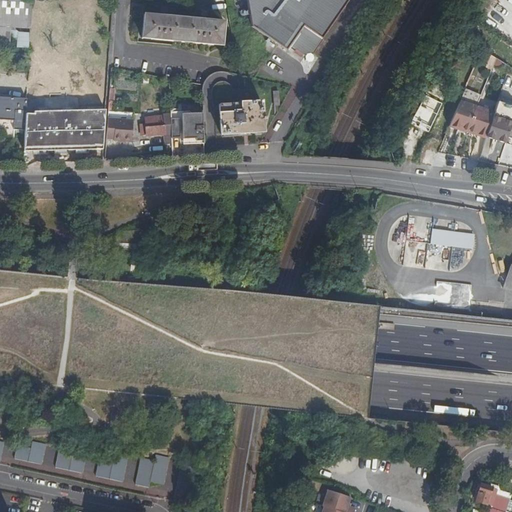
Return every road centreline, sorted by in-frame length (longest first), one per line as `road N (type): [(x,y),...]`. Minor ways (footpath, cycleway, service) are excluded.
road 1 (motorway): [(0,343),(511,402)]
road 2 (motorway): [(511,353),(0,296)]
road 3 (secondary): [(0,182),(302,171),(405,178),(511,199)]
road 4 (residential): [(155,511),(0,479)]
